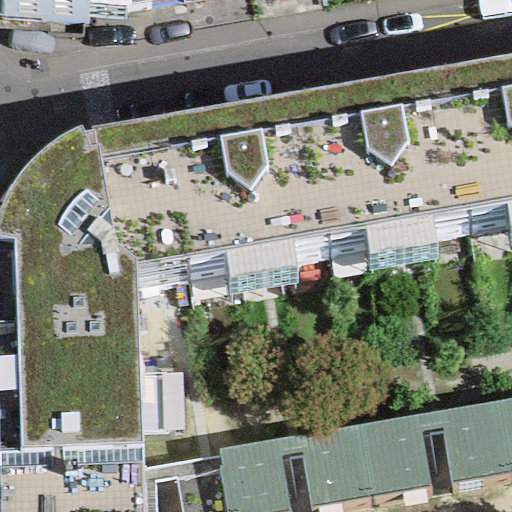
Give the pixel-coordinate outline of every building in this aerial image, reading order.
[(2,0),(1,18),(45,21),(89,24),(89,23),(90,10),(127,13),(127,12),(192,0),(2,0)] [(511,254),(511,76),(443,88),(469,236),(506,230),(510,255),(511,254)] [(329,261),(366,254),(370,280),(440,268),(436,242),(469,236),(443,88),(303,113),(329,261)] [(300,292),(295,266),(329,261),(303,113),(163,137),(163,141),(188,285),(225,279),(230,304),(300,292)] [(0,243),(0,347),(140,343),(138,294),(188,285),(163,141),(99,152),(92,153),(60,169),(41,183),(11,220),(1,241),(0,243)] [(145,511),(140,343),(0,347),(0,511),(145,511)] [(446,451),(453,492),(453,493),(511,482),(511,425),(444,437),(446,451)] [(306,476),(312,511),(343,511),(433,496),(432,495),(424,451),(423,446),(422,441),(303,461),(304,468),(305,472),(306,476)] [(289,511),(282,465),(220,476),(223,488),(226,511),(289,511)]
